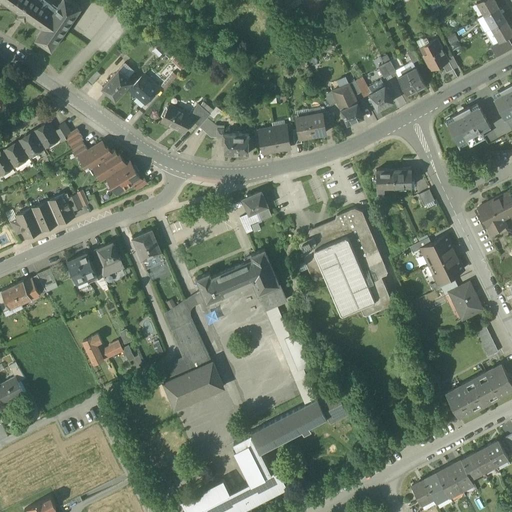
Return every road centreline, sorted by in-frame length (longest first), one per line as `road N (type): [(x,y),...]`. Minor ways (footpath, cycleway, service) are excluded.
road 1 (residential): [(409,116),(350,147),(279,167),(240,174),(184,167)]
road 2 (residential): [(184,167),(144,149),(0,49)]
road 3 (residential): [(184,167),(152,204),(0,271)]
road 4 (residential): [(511,329),(447,198)]
road 5 (residential): [(511,410),(387,475)]
road 6 (residential): [(137,475),(97,394),(56,415)]
